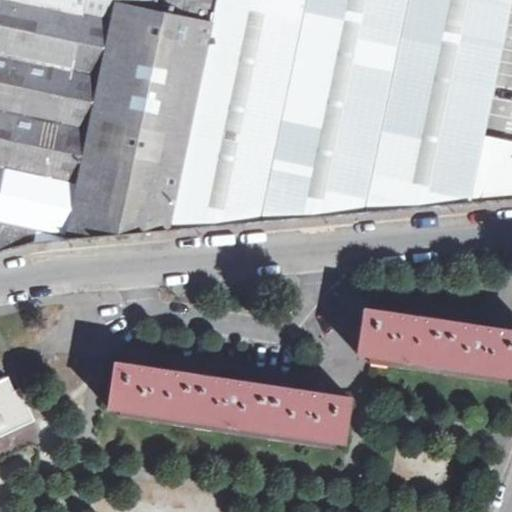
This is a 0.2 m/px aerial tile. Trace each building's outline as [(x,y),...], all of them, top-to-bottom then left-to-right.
[(113,5),(85,2),(85,0),(0,0),(0,251),(59,236),(113,5)] [(85,0),(85,2),(113,5),(155,15),(157,0),(85,0)] [(157,0),(155,15),(210,24),(214,0),(157,0)] [(214,0),(210,24),(167,230),(469,203),(471,203),(511,198),(511,141),(483,135),(511,0),(214,0)] [(113,5),(59,236),(115,233),(167,230),(210,24),(155,15),(113,5)] [(511,330),(364,308),(357,354),(511,376),(511,330)] [(108,406),(344,442),(350,398),(115,362),(108,406)] [(0,435),(34,420),(20,388),(15,390),(9,377),(0,380),(0,435)]
